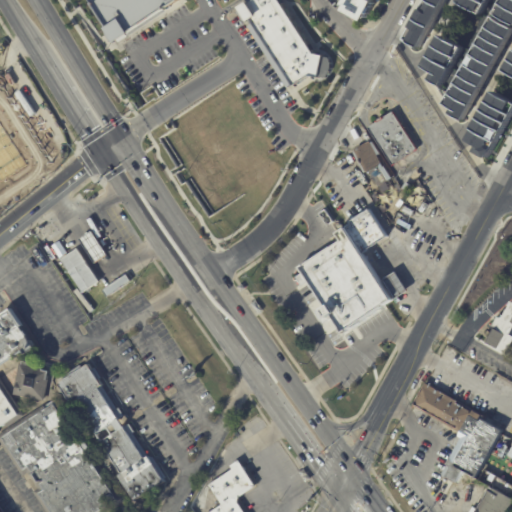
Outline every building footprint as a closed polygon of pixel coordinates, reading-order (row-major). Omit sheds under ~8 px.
[(90,0),(116,39),(176,0),(90,0)] [(239,7),(251,0),(279,0),(314,54),(323,56),(330,58),(332,69),(324,78),(309,76),(293,86),(239,7)] [(347,0),(344,5),(349,7),(347,9),(365,19),(377,0),(347,0)] [(425,0),(446,0),(421,45),(406,37),(425,0)] [(460,0),(490,0),(483,13),(460,1),(460,0)] [(503,0),(511,0),(511,22),(496,14),(503,0)] [(494,18),(511,27),(511,32),(464,119),(453,112),(455,108),(446,103),(494,18)] [(441,35),(463,47),(443,85),(431,79),(435,72),(424,66),(441,35)] [(495,94),(511,103),(511,110),(488,157),(477,151),(480,146),(470,141),(495,94)] [(417,150),(393,166),(381,149),(380,150),(377,145),(378,144),(368,128),(377,122),(376,121),(382,118),(382,119),(392,112),(417,150)] [(371,142),(394,176),(378,187),(367,171),(363,173),(352,152),(354,151),(353,150),(369,142),(370,143),(371,142)] [(370,211),(386,236),(362,251),(347,227),(370,211)] [(379,282),(391,301),(381,307),(383,310),(341,338),(298,270),(307,264),(307,265),(342,242),(337,234),(345,228),(361,254),(379,282)] [(94,264),(77,240),(90,231),(106,256),(94,264)] [(60,244),(56,248),(48,238),(53,235),(60,244)] [(45,244),(49,241),(54,248),(50,251),(45,244)] [(90,267),(99,282),(90,288),(77,268),(71,272),(63,260),(78,250),(90,267)] [(395,299),(394,300),(382,280),(394,273),(406,292),(395,299)] [(128,277),(131,282),(107,298),(103,291),(126,275),(128,277)] [(80,288),(94,310),(90,312),(76,290),(80,288)] [(511,344),(506,355),(488,344),(497,328),(494,326),(500,317),(503,319),(511,302),(511,344)] [(0,319),(10,313),(35,349),(25,356),(23,352),(0,367),(0,319)] [(43,372),(49,373),(44,402),(13,396),(19,365),(20,365),(21,363),(33,365),(32,370),(43,372)] [(98,367),(105,378),(101,381),(104,386),(105,385),(121,409),(123,408),(128,416),(121,421),(126,429),(133,424),(138,432),(136,433),(153,459),(156,457),(170,478),(166,481),(167,482),(136,503),(116,473),(119,471),(105,451),(108,449),(107,447),(102,451),(94,439),(99,436),(77,403),(74,406),(60,385),(68,379),(66,377),(83,365),(85,368),(90,365),(94,370),(98,367)] [(0,381),(24,417),(8,429),(5,425),(0,428),(0,430),(1,431),(0,431),(0,381)] [(504,431),(477,479),(465,471),(459,482),(448,476),(453,468),(449,466),(465,438),(461,436),(462,434),(455,430),(457,427),(416,404),(428,383),(460,401),(459,404),(474,413),(475,411),(484,416),(482,419),(504,431)] [(121,499),(124,502),(108,511),(45,511),(0,442),(0,435),(55,399),(121,499)] [(212,511),(222,506),(209,485),(232,470),(230,467),(238,462),(252,484),(254,482),(257,486),(238,499),(238,504),(243,511),(212,511)] [(511,493),(511,504),(507,511),(474,511),(490,486),(508,497),(510,492),(511,493)]
